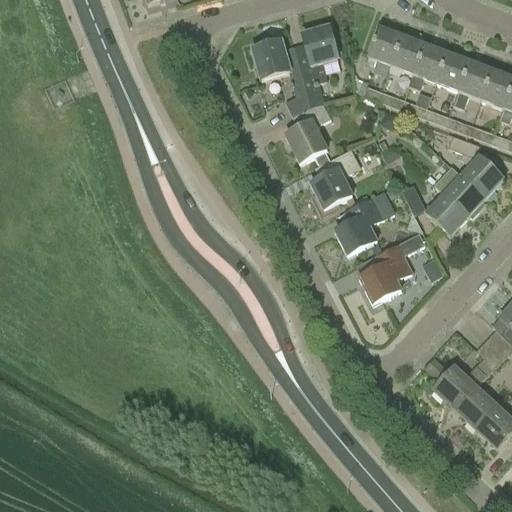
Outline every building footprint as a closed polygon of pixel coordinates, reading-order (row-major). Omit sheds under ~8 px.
[(144,0),(148,9),(177,1),(176,0),(144,0)] [(338,63),(329,32),(302,39),(310,66),(299,69),(298,69),(310,113),(324,109),(325,109),(319,89),(328,87),(322,68),(338,63)] [(380,32),(368,63),(391,72),(403,41),(380,32)] [(403,41),(391,72),(413,80),(414,81),(426,49),(403,41)] [(310,113),(298,69),(297,65),(294,53),(284,56),(281,46),(252,54),(261,85),(289,77),(296,102),(285,108),(293,122),(310,113)] [(436,89),(448,58),(426,49),(414,81),(413,80),(408,92),(420,96),(424,85),(436,89)] [(448,58),(436,89),(458,97),(459,97),(471,66),(448,58)] [(481,106),(493,75),(471,66),(459,97),(458,97),(453,111),(464,115),(469,101),(481,106)] [(511,81),(493,75),(481,106),(503,114),(504,114),(511,93),(511,81)] [(376,106),(377,107),(378,107),(382,98),(367,92),(368,88),(355,83),(356,103),(374,111),(376,106)] [(511,93),(504,114),(503,114),(499,125),(510,129),(511,123),(511,93)] [(382,98),(378,107),(401,116),(404,106),(382,98)] [(404,106),(401,116),(423,124),(427,115),(404,106)] [(300,170),(328,156),(315,133),(331,124),(324,109),(310,113),(293,122),(299,134),(285,141),(300,170)] [(427,115),(423,124),(446,133),(449,123),(427,115)] [(388,133),(395,130),(399,123),(386,117),(381,129),(388,133)] [(371,130),(376,127),(376,122),(371,119),(366,122),(366,127),(371,130)] [(449,123),(446,133),(468,141),(472,131),(449,123)] [(472,131),(468,141),(491,150),(494,140),(472,131)] [(511,157),(511,146),(494,140),(491,150),(511,157)] [(504,185),(479,162),(477,165),(474,162),(478,151),(453,142),(448,154),(463,159),(461,164),(470,173),(462,182),(461,182),(486,204),(504,185)] [(387,167),(399,159),(393,153),(389,155),(385,146),(379,149),(384,157),(382,158),(387,167)] [(325,169),(331,179),(310,190),(324,217),(346,205),(351,215),(358,211),(353,201),(352,202),(342,183),(361,174),(351,155),(325,169)] [(444,200),(468,223),(486,204),(461,182),(462,182),(452,172),(434,191),(444,200)] [(414,191),(402,197),(414,220),(426,214),(414,191)] [(348,262),(377,247),(370,233),(396,219),(385,197),(358,211),(351,215),(345,218),(350,229),(335,237),(348,262)] [(426,220),(450,242),(468,223),(444,200),(426,220)] [(372,310),(401,296),(397,287),(414,279),(404,261),(425,250),(419,239),(376,262),(381,272),(359,283),(372,310)] [(434,264),(423,271),(432,287),(443,280),(434,264)] [(511,308),(498,324),(499,325),(492,332),(496,335),(511,349),(511,308)] [(511,354),(511,349),(496,335),(487,346),(505,362),(511,354)] [(441,387),(433,395),(455,415),(476,392),(476,393),(505,362),(487,346),(477,356),(484,363),(466,383),(454,373),(450,377),(435,363),(426,373),(441,387)] [(476,435),(497,412),(476,393),(476,392),(455,415),(476,435)] [(498,455),(511,440),(511,425),(511,426),(497,412),(476,435),(498,455)]
